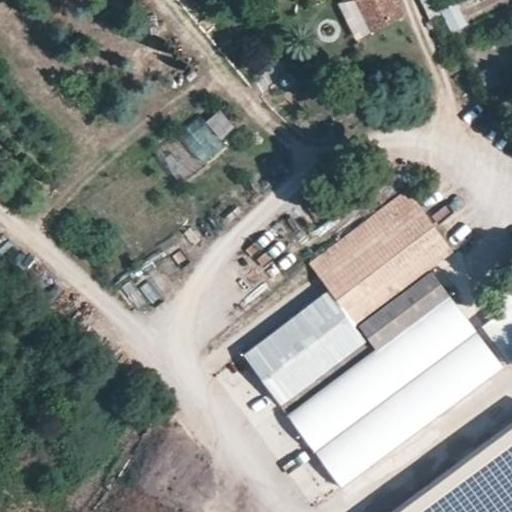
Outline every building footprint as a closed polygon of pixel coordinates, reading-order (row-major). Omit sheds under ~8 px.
[(407,13),(400,0),(353,0),(370,31),(407,13)] [(450,34),(468,27),(458,3),(440,10),(450,34)] [(224,138),(236,124),(219,109),(206,123),(224,138)] [(204,167),(226,145),(198,117),(176,139),(204,167)] [(307,264),(329,293),(355,328),(454,253),(406,189),(307,264)] [(511,357),(511,262),(491,277),(509,303),(482,322),(510,359),(511,357)] [(432,273),(361,324),(381,352),(452,300),(432,273)] [(281,406),(366,342),(355,328),(329,293),(244,357),(281,406)] [(315,454),(478,336),(452,300),(381,352),(289,418),(315,454)] [(506,373),(478,336),(315,454),(342,491),(506,373)]
